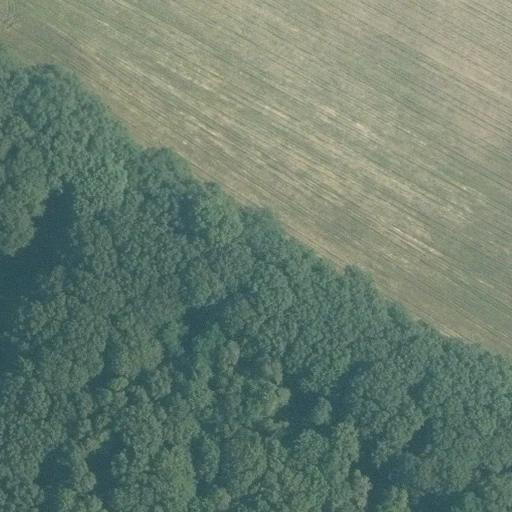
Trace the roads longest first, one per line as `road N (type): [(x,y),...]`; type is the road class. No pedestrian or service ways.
road 1 (track): [(0,119),(511,445)]
road 2 (track): [(71,164),(0,297)]
